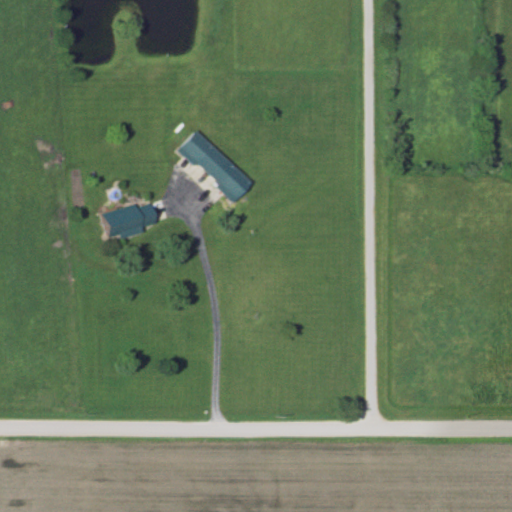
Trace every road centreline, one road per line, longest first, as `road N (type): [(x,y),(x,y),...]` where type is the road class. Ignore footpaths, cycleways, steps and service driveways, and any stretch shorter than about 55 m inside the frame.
road 1 (residential): [(0,425),(511,427)]
road 2 (residential): [(366,428),(366,0)]
